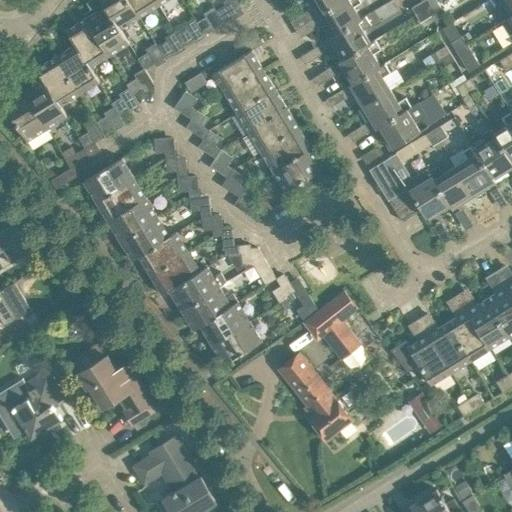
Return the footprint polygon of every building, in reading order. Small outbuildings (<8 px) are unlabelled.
[(94,12),(87,16),(110,54),(130,42),(121,27),(106,4),(105,5),(102,0),(90,0),(88,2),(94,12)] [(140,16),(130,0),(102,0),(105,5),(106,4),(121,27),(140,16)] [(130,0),(140,16),(160,4),(157,0),(130,0)] [(321,13),(342,0),(308,0),(313,7),(317,5),(321,13)] [(331,36),(362,17),(355,5),(363,0),(362,0),(342,0),(321,13),(326,21),(323,23),(331,36)] [(416,14),(428,7),(423,0),(422,0),(412,7),(416,14)] [(505,19),(511,15),(511,0),(491,0),(498,10),(499,9),(505,19)] [(435,19),(445,13),(437,1),(428,7),(435,19)] [(226,4),(216,10),(223,20),(233,14),(226,4)] [(424,26),(435,19),(428,7),(416,14),(424,26)] [(340,60),(372,40),(364,28),(372,24),(366,15),(362,17),(331,36),(336,44),(332,46),(340,60)] [(511,38),(511,15),(505,19),(502,22),(509,33),(511,38)] [(91,66),(92,66),(110,54),(87,16),(66,28),(75,43),(76,42),(91,66)] [(207,16),(197,22),(203,32),(213,26),(207,16)] [(187,28),(177,34),(184,44),(194,38),(187,28)] [(456,49),(467,42),(462,35),(463,34),(460,29),(449,36),(456,49)] [(168,39),(164,42),(161,36),(155,39),(158,45),(158,46),(164,56),(174,50),(168,39)] [(350,83),(381,64),(374,52),(382,47),(376,38),(372,40),(340,60),(346,68),(342,70),(350,83)] [(92,66),(91,66),(76,42),(75,43),(56,55),(80,93),(101,80),(92,66)] [(470,70),(480,64),(467,42),(456,49),(470,70)] [(435,62),(451,52),(446,44),(430,54),(435,62)] [(226,92),(265,69),(252,49),(214,72),(226,92)] [(155,62),(148,51),(138,58),(145,68),(155,62)] [(439,68),(455,58),(451,52),(435,62),(439,68)] [(430,54),(423,59),(428,66),(435,62),(430,54)] [(61,105),(80,93),(56,55),(37,67),(43,78),(61,105)] [(506,70),(511,66),(511,62),(507,55),(500,59),(506,70)] [(360,107),(391,88),(383,76),(391,71),(385,62),(381,64),(350,83),(355,91),(352,93),(360,107)] [(238,112),(276,88),(265,69),(226,92),(238,112)] [(461,75),(470,91),(477,87),(471,76),(466,79),(463,74),(461,75)] [(470,92),(470,91),(461,75),(453,81),(463,97),(470,92)] [(144,88),(137,77),(127,83),(134,94),(144,88)] [(68,116),(61,105),(43,78),(24,89),(48,128),(68,116)] [(250,131),(288,108),(276,88),(238,112),(250,131)] [(377,126),(412,105),(406,96),(399,101),(391,88),(360,107),(369,121),(373,119),(377,126)] [(28,140),(48,128),(24,89),(4,102),(28,140)] [(186,90),(180,98),(192,106),(198,98),(186,90)] [(463,97),(470,106),(476,102),(470,92),(463,97)] [(122,96),(112,102),(118,113),(128,107),(122,96)] [(429,125),(423,116),(427,114),(419,101),(412,105),(377,126),(385,140),(389,138),(394,147),(429,125)] [(262,151),(300,127),(288,108),(250,131),(262,151)] [(204,126),(209,117),(198,110),(192,118),(204,126)] [(511,110),(502,117),(507,124),(495,131),(511,157),(511,110)] [(107,115),(97,121),(103,132),(113,125),(107,115)] [(434,129),(443,145),(451,140),(441,125),(434,129)] [(511,163),(511,157),(495,131),(492,126),(482,133),(487,141),(476,148),(474,148),(493,179),(507,171),(505,167),(511,163)] [(274,170),(312,147),(300,127),(262,151),(274,170)] [(216,145),(221,137),(210,129),(204,138),(216,145)] [(436,149),(443,145),(434,129),(427,134),(436,149)] [(90,130),(80,136),(86,147),(96,141),(90,130)] [(165,137),(155,138),(156,152),(166,151),(165,137)] [(474,148),(476,148),(473,143),(463,150),(467,157),(455,164),(474,196),(488,187),(486,184),(493,179),(474,148)] [(324,175),(321,169),(324,167),(312,147),(274,170),(286,190),(283,192),(287,198),(324,175)] [(228,165),(233,156),(222,148),(216,157),(228,165)] [(71,167),(84,160),(78,151),(66,158),(71,167)] [(427,166),(411,176),(396,151),(369,167),(389,199),(410,186),(415,196),(421,207),(427,215),(435,210),(437,214),(451,205),(429,170),(427,166)] [(176,156),(166,157),(168,171),(178,170),(176,156)] [(135,176),(133,174),(122,157),(84,180),(96,200),(135,176)] [(461,204),(474,196),(455,164),(442,173),(437,165),(429,170),(451,205),(459,201),(461,204)] [(240,184),(245,176),(233,168),(228,176),(240,184)] [(57,187),(69,180),(64,171),(52,179),(57,187)] [(188,175),(178,176),(180,190),(190,189),(188,175)] [(108,220),(147,196),(135,176),(96,200),(108,220)] [(395,209),(415,196),(410,186),(389,199),(395,209)] [(252,204),(257,195),(245,187),(240,196),(252,204)] [(200,195),(190,196),(192,210),(202,209),(200,195)] [(120,239),(159,216),(147,196),(108,220),(120,239)] [(265,196),(259,204),(265,213),(273,208),(272,207),(266,196),(265,196)] [(401,219),(421,207),(415,196),(395,209),(401,219)] [(0,211),(8,206),(0,198),(0,211)] [(202,215),(204,229),(214,228),(212,214),(202,215)] [(171,235),(170,234),(159,216),(120,239),(132,259),(139,255),(139,254),(171,235)] [(0,252),(3,250),(11,263),(24,255),(7,226),(0,230),(0,252)] [(190,250),(178,231),(177,229),(170,234),(171,235),(139,254),(139,255),(151,274),(190,250)] [(226,254),(242,252),(241,244),(225,246),(226,254)] [(253,265),(265,258),(258,246),(251,247),(253,265)] [(202,269),(201,269),(190,250),(151,274),(163,294),(170,290),(169,289),(202,269)] [(221,285),(209,265),(208,265),(201,269),(202,269),(169,289),(170,290),(181,308),(221,285)] [(266,284),(277,277),(270,267),(260,274),(266,284)] [(288,297),(287,295),(295,290),(290,281),(282,286),(281,284),(273,290),(280,302),(288,297)] [(234,292),(227,296),(221,285),(181,308),(194,328),(201,324),(200,324),(239,300),(234,292)] [(510,335),(511,334),(511,294),(506,285),(487,297),(510,335)] [(15,295),(8,300),(2,289),(0,289),(0,315),(5,324),(18,316),(17,315),(20,313),(17,307),(21,304),(15,295)] [(304,319),(319,309),(309,294),(301,299),(304,304),(297,308),(304,319)] [(491,347),(510,335),(487,297),(468,309),(491,347)] [(212,343),(251,320),(239,300),(200,324),(201,324),(212,343)] [(305,320),(310,316),(343,358),(362,343),(329,302),(319,309),(304,319),(305,320)] [(472,359),(491,347),(468,309),(448,320),(472,359)] [(224,363),(241,353),(263,340),(251,320),(212,343),(224,363)] [(453,370),(472,359),(448,320),(429,332),(453,370)] [(49,338),(41,325),(35,328),(43,341),(49,338)] [(433,382),(453,370),(429,332),(409,344),(406,339),(391,348),(403,364),(408,370),(421,362),(433,382)] [(39,342),(29,348),(38,364),(49,358),(39,342)] [(92,363),(77,372),(87,388),(90,386),(103,407),(121,396),(128,407),(124,409),(133,424),(158,408),(129,360),(116,367),(110,357),(108,359),(97,342),(84,351),(92,363)] [(353,417),(340,401),(336,396),(335,397),(300,351),(280,367),(316,413),(310,417),(326,438),(353,417)] [(63,418),(51,399),(63,392),(49,368),(25,382),(33,395),(13,406),(32,437),(63,418)] [(503,391),(511,385),(511,383),(508,377),(498,383),(503,391)] [(422,390),(408,400),(431,432),(444,422),(422,390)] [(474,409),(485,402),(480,394),(469,400),(474,409)] [(464,415),(474,409),(469,400),(459,407),(464,415)] [(229,511),(221,498),(217,500),(177,433),(150,450),(152,453),(134,465),(145,482),(167,469),(179,489),(163,498),(171,511),(199,511),(201,511),(229,511)] [(466,479),(455,485),(463,499),(474,492),(466,479)] [(415,511),(463,511),(454,497),(445,503),(443,500),(445,498),(442,494),(441,495),(437,488),(411,504),(414,508),(415,511)]
